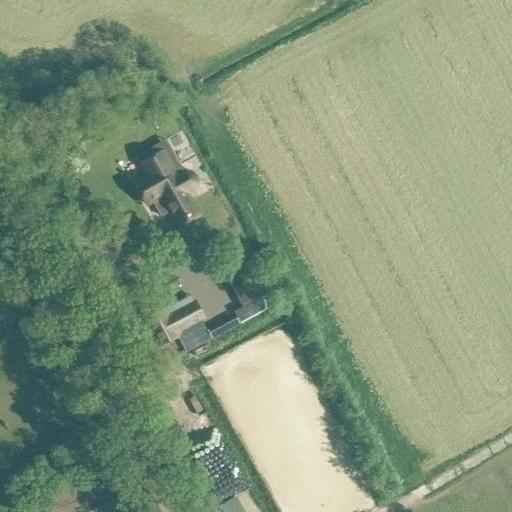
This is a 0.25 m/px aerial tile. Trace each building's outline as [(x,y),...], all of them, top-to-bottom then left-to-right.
[(178,227),(198,216),(187,196),(196,191),(197,189),(198,183),(197,179),(195,175),(191,171),(183,171),(178,174),(164,149),(141,162),(148,175),(134,183),(146,204),(152,201),(161,216),(169,212),(178,227)] [(241,305),(237,307),(242,319),(275,304),(256,263),(228,275),(241,305)] [(203,319),(195,303),(167,317),(163,310),(145,320),(159,347),(177,337),(175,334),(203,319)] [(175,334),(177,337),(186,354),(213,339),(203,319),(175,334)] [(203,443),(219,434),(208,415),(192,425),(203,443)]
